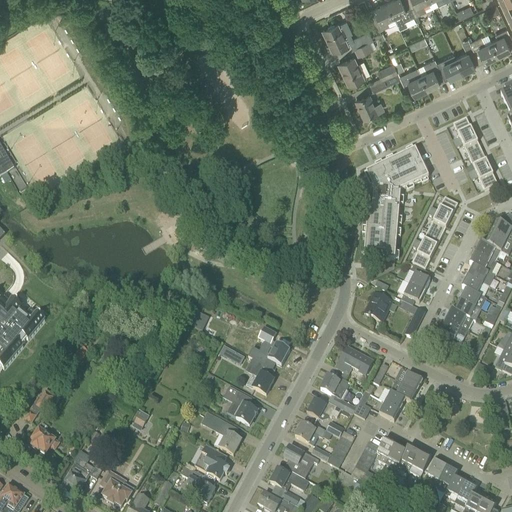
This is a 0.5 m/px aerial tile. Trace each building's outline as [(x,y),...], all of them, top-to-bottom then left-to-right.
[(405,22),(415,17),(406,0),(395,0),(387,4),(394,18),(399,30),(407,27),(405,22)] [(423,5),(429,2),(428,0),(406,0),(415,17),(417,16),(426,12),(423,5)] [(487,0),(486,1),(481,3),(484,9),(495,4),(493,0),(487,0)] [(502,0),(498,2),(503,12),(508,10),(503,0),(502,0)] [(376,27),(376,26),(379,31),(389,26),(387,21),(394,18),(387,4),(375,10),(376,11),(371,14),(370,12),(369,12),(374,21),(374,22),(376,27)] [(496,6),(490,9),(494,16),(500,13),(496,6)] [(464,10),(457,13),(460,20),(467,17),(464,10)] [(503,12),(508,23),(511,21),(511,18),(508,10),(503,12)] [(369,12),(364,15),(368,24),(374,22),(374,21),(369,12)] [(347,24),(339,27),(338,24),(323,32),(333,53),(348,46),(344,38),(352,34),(347,24)] [(511,50),(511,48),(511,40),(507,30),(495,35),(497,39),(491,42),(499,57),(511,51),(511,50)] [(352,43),(349,44),(353,51),(355,50),(370,43),(373,42),(369,34),(366,36),(352,43)] [(474,51),(481,65),(498,57),(491,43),(485,46),(481,37),(469,43),(473,51),(474,51)] [(358,57),(373,50),(370,43),(355,50),(358,57)] [(473,51),(456,59),(463,74),(481,65),(474,51),(473,51)] [(354,58),(348,61),(339,65),(349,86),(364,79),(354,58)] [(456,59),(439,68),(445,82),(463,74),(456,59)] [(439,68),(438,68),(434,60),(423,65),(427,73),(421,76),(428,90),(445,82),(439,68)] [(382,81),(398,74),(396,69),(394,70),(392,65),(377,71),(382,81)] [(415,96),(428,90),(421,76),(417,69),(400,77),(400,78),(400,79),(401,80),(403,84),(410,99),(409,97),(414,95),(415,96)] [(400,77),(398,74),(382,81),(382,82),(371,87),(374,93),(387,87),(401,80),(400,79),(400,78),(400,77)] [(500,96),(505,107),(511,103),(511,83),(504,87),(506,93),(500,96)] [(370,96),(365,97),(356,102),(364,120),(378,113),(370,96)] [(443,119),(461,112),(459,106),(441,113),(443,119)] [(436,145),(447,140),(437,118),(425,124),(436,145)] [(459,140),(452,143),(454,146),(474,137),(466,120),(453,127),(459,140)] [(474,137),(454,146),(456,150),(462,147),(468,160),(481,153),(474,137)] [(12,181),(8,174),(16,170),(13,166),(16,165),(4,145),(0,146),(0,179),(3,177),(7,184),(12,181)] [(365,236),(363,260),(365,260),(372,261),(394,263),(395,261),(395,254),(396,239),(397,232),(397,226),(398,220),(399,206),(400,199),(400,192),(406,190),(412,187),(420,183),(426,180),(428,179),(415,151),(413,152),(407,155),(393,161),(387,164),(382,166),(376,169),(366,174),(372,187),(373,191),(372,210),(368,210),(367,212),(367,219),(366,230),(365,236)] [(474,172),(467,175),(469,179),(489,170),(481,153),(468,160),(474,172)] [(489,170),(469,179),(471,183),(478,179),(484,193),(497,186),(489,170)] [(431,210),(429,213),(449,223),(457,206),(444,200),(438,213),(431,210)] [(429,213),(428,217),(434,220),(428,233),(441,239),(449,223),(429,213)] [(465,214),(455,217),(459,229),(469,225),(465,214)] [(511,231),(509,230),(511,224),(511,217),(510,216),(494,223),(493,226),(496,228),(491,235),(511,245),(507,243),(510,236),(511,237),(511,231)] [(415,242),(413,245),(433,255),(441,239),(428,233),(422,245),(415,242)] [(511,246),(511,245),(491,235),(491,237),(486,246),(501,254),(508,257),(511,248),(511,246)] [(495,265),(495,264),(501,254),(486,246),(481,243),(475,254),(495,265)] [(413,245),(412,249),(419,252),(412,265),(425,272),(433,255),(413,245)] [(488,276),(489,275),(491,276),(497,265),(495,264),(495,265),(475,254),(469,265),(473,268),(488,276)] [(377,265),(376,282),(395,273),(395,267),(377,265)] [(409,272),(404,283),(410,286),(425,293),(431,282),(426,280),(429,275),(428,274),(420,270),(418,269),(413,268),(411,273),(409,272)] [(473,268),(467,278),(483,286),(488,276),(473,268)] [(477,297),(483,286),(467,278),(462,289),(466,291),(477,297)] [(389,289),(383,286),(380,291),(386,294),(389,289)] [(410,286),(401,302),(403,303),(413,308),(415,303),(419,305),(425,293),(410,286)] [(507,299),(511,291),(506,289),(502,296),(507,299)] [(0,368),(4,371),(23,348),(28,342),(44,322),(36,315),(31,310),(30,311),(28,313),(28,314),(22,310),(14,303),(12,301),(0,291),(0,368)] [(466,291),(460,302),(476,310),(480,312),(486,301),(481,299),(477,297),(466,291)] [(396,308),(391,306),(392,305),(376,296),(366,315),(370,317),(369,319),(371,320),(371,318),(383,324),(389,312),(393,315),(396,308)] [(504,305),(507,299),(502,296),(499,303),(504,305)] [(454,312),(470,320),(476,310),(460,302),(454,312)] [(403,303),(400,310),(415,317),(418,311),(413,308),(403,303)] [(412,340),(425,314),(418,311),(415,317),(405,337),(412,340)] [(452,311),(446,322),(464,332),(468,333),(473,322),(470,320),(454,312),(452,311)] [(497,321),(500,314),(495,311),(492,318),(497,321)] [(195,314),(188,326),(202,333),(205,326),(209,319),(202,316),(196,313),(195,313),(195,314)] [(493,328),(497,321),(492,318),(488,325),(493,328)] [(464,332),(446,322),(440,333),(444,335),(441,340),(452,346),(457,337),(464,340),(468,333),(464,332)] [(253,351),(247,360),(252,362),(265,369),(273,374),(276,367),(282,370),(290,354),(281,349),(273,345),(276,337),(264,330),(258,341),(263,344),(258,353),(257,353),(253,351)] [(480,340),(485,343),(489,335),(484,333),(480,340)] [(511,335),(503,351),(511,355),(511,335)] [(471,355),(477,358),(477,359),(482,350),(476,346),(471,355)] [(80,348),(68,364),(75,370),(88,354),(80,348)] [(225,360),(229,352),(224,349),(219,356),(225,360)] [(344,374),(340,381),(345,384),(349,377),(348,376),(351,371),(365,378),(373,364),(346,350),(336,370),(344,374)] [(511,355),(503,351),(495,369),(511,377),(511,355)] [(245,360),(229,352),(225,360),(241,368),(245,360)] [(252,390),(257,393),(266,398),(274,383),(261,376),(265,369),(252,362),(246,373),(258,380),(252,390)] [(383,366),(378,375),(377,377),(382,380),(388,369),(383,366)] [(408,374),(401,386),(417,394),(423,383),(408,374)] [(208,377),(203,385),(208,388),(213,380),(208,377)] [(378,387),(382,380),(377,377),(373,384),(378,387)] [(356,410),(341,402),(349,386),(345,384),(340,381),(339,384),(327,378),(320,391),(331,397),(328,404),(341,412),(348,415),(352,417),(353,416),(356,410)] [(401,386),(395,397),(406,403),(411,405),(417,394),(401,386)] [(365,394),(370,397),(374,390),(368,387),(365,394)] [(229,389),(223,400),(232,405),(232,406),(235,407),(229,417),(236,421),(241,423),(250,428),(257,414),(247,408),(251,401),(242,396),(229,389)] [(25,421),(31,425),(41,411),(44,413),(53,399),(45,394),(41,400),(38,399),(29,413),(30,414),(25,421)] [(359,405),(364,408),(370,397),(365,394),(359,405)] [(385,405),(400,413),(406,403),(395,397),(391,394),(385,405)] [(341,412),(328,404),(321,401),(319,405),(314,402),(310,409),(308,409),(307,412),(308,414),(307,416),(318,422),(322,415),(331,420),(333,417),(336,419),(341,412)] [(359,405),(356,410),(368,416),(370,411),(364,408),(359,405)] [(400,413),(385,405),(379,416),(394,424),(400,413)] [(509,417),(508,415),(506,405),(500,406),(503,419),(509,417)] [(494,408),(498,420),(503,419),(500,406),(494,408)] [(353,416),(365,422),(368,416),(356,410),(353,416)] [(141,413),(134,425),(142,430),(147,422),(144,420),(146,416),(141,413)] [(220,450),(224,453),(233,458),(241,443),(232,438),(236,431),(207,415),(201,426),(217,435),(225,440),(220,450)] [(506,430),(503,419),(498,420),(500,432),(506,430)] [(187,435),(190,427),(183,424),(180,432),(187,435)] [(331,424),(326,433),(339,440),(344,431),(331,424)] [(302,425),(294,439),(303,443),(307,446),(313,449),(318,438),(322,441),(323,440),(326,434),(317,429),(315,432),(310,430),(302,425)] [(39,452),(39,451),(46,456),(50,449),(55,452),(59,445),(55,443),(55,442),(54,441),(55,440),(50,436),(48,438),(44,435),(47,430),(42,427),(39,431),(32,441),(35,443),(32,448),(39,452)] [(326,434),(323,440),(327,443),(331,436),(326,434)] [(341,439),(352,445),(355,440),(344,434),(341,439)] [(338,444),(349,450),(352,445),(341,439),(338,444)] [(385,467),(385,466),(388,461),(387,461),(396,446),(385,440),(380,450),(377,455),(380,457),(377,462),(385,467)] [(503,444),(506,456),(511,455),(509,442),(503,444)] [(335,449),(346,455),(349,450),(338,444),(335,449)] [(377,455),(380,450),(369,444),(366,449),(377,455)] [(388,461),(385,466),(396,472),(398,468),(407,452),(396,446),(387,461),(388,461)] [(398,468),(409,474),(420,454),(409,447),(407,452),(398,468)] [(318,463),(302,454),(301,455),(289,449),(283,460),(288,463),(284,470),(300,479),(304,481),(307,476),(313,465),(316,467),(318,463)] [(316,459),(327,464),(330,457),(314,449),(311,456),(316,459)] [(335,449),(332,454),(343,460),(346,455),(335,449)] [(363,454),(374,460),(377,455),(366,449),(363,454)] [(204,477),(203,479),(206,481),(213,485),(215,481),(220,483),(224,475),(227,477),(229,472),(227,470),(227,469),(223,467),(227,459),(218,455),(216,453),(214,456),(206,451),(195,470),(205,476),(204,477)] [(329,459),(341,466),(343,460),(332,454),(329,459)] [(371,466),(374,460),(363,454),(360,460),(371,466)] [(409,474),(420,480),(431,460),(420,454),(409,474)] [(70,476),(64,485),(79,494),(84,485),(89,477),(91,479),(97,482),(108,465),(102,461),(99,460),(95,467),(95,468),(94,470),(87,465),(90,461),(79,455),(74,464),(77,465),(70,476)] [(327,464),(338,471),(341,466),(329,459),(327,464)] [(368,471),(371,466),(360,460),(357,465),(368,471)] [(427,477),(438,483),(447,468),(436,462),(427,477)] [(365,476),(366,474),(368,471),(357,465),(354,470),(365,476)] [(434,490),(445,496),(446,493),(447,493),(449,489),(455,478),(458,474),(447,468),(438,483),(434,490)] [(206,481),(203,479),(193,474),(185,470),(181,477),(190,482),(188,487),(195,491),(190,500),(198,505),(199,503),(207,507),(215,493),(212,491),(215,486),(213,485),(206,481)] [(303,493),(307,485),(289,475),(288,477),(277,471),(270,486),(281,492),(286,482),(292,484),(291,486),(303,493)] [(353,472),(350,477),(361,483),(364,478),(353,472)] [(108,473),(100,486),(107,491),(102,498),(121,509),(126,502),(127,503),(132,494),(134,491),(125,486),(126,484),(115,477),(108,473)] [(160,509),(172,487),(179,477),(173,473),(166,484),(165,484),(154,505),(160,509)] [(364,478),(361,483),(373,489),(376,484),(364,478)] [(446,493),(445,496),(444,496),(449,499),(451,495),(457,499),(458,499),(466,484),(455,478),(449,489),(447,493),(446,493)] [(391,481),(388,488),(394,491),(397,484),(391,481)] [(370,499),(374,490),(360,483),(355,491),(370,499)] [(411,488),(403,484),(400,489),(399,492),(410,498),(414,490),(411,488)] [(458,499),(457,499),(454,505),(465,511),(468,505),(475,494),(477,490),(466,484),(458,499)] [(3,494),(0,498),(0,511),(3,511),(20,511),(29,501),(24,497),(25,496),(9,486),(3,494)] [(285,493),(281,500),(296,508),(300,501),(285,493)] [(468,505),(465,511),(464,511),(478,511),(485,500),(475,494),(468,505)] [(296,508),(281,500),(281,501),(271,495),(269,499),(264,496),(258,507),(265,511),(264,511),(265,511),(298,511),(300,511),(296,508)] [(138,497),(129,511),(142,511),(148,502),(138,497)] [(311,497),(301,511),(313,511),(320,503),(311,497)] [(421,498),(418,503),(425,507),(428,501),(421,498)] [(497,511),(494,510),(496,506),(485,500),(478,511),(497,511)] [(320,511),(326,511),(330,507),(323,503),(318,510),(320,511)]
